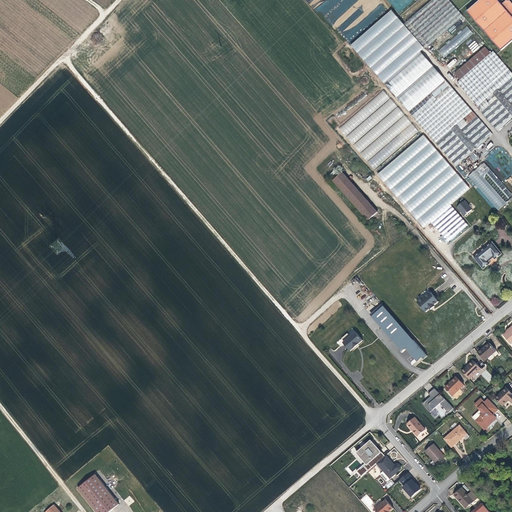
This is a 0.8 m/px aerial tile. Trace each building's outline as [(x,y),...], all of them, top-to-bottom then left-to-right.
[(493,135),(421,51),(424,48),(425,49),(463,16),(448,0),(432,0),(404,24),(405,25),(403,27),(391,13),(353,46),(416,118),(415,120),(456,167),(493,135)] [(511,2),(510,0),(506,0),(501,4),(497,0),(479,0),(467,11),(501,51),(511,41),(511,2)] [(467,26),(437,50),(444,58),(473,34),(467,26)] [(469,46),(473,51),(479,46),(475,41),(469,46)] [(511,117),(511,73),(496,55),(493,51),(490,54),(485,48),(454,75),(459,81),(457,83),(483,113),(482,114),(497,131),(511,117)] [(454,58),(447,65),(450,68),(457,61),(454,58)] [(373,169),(418,132),(384,90),(339,128),(366,161),(367,161),(373,169)] [(424,136),(378,175),(424,228),(431,222),(450,205),(469,189),(424,136)] [(511,198),(511,195),(484,164),(468,177),(497,211),(511,198)] [(378,212),(343,172),(333,181),(368,221),(378,212)] [(465,216),(473,208),(464,200),(456,208),(465,216)] [(468,225),(450,205),(431,222),(448,242),(468,225)] [(490,244),(473,259),(482,270),(489,264),(487,262),(491,258),(493,260),(500,254),(490,244)] [(430,291),(428,289),(415,299),(417,302),(426,313),(430,309),(431,310),(435,307),(434,306),(439,302),(431,292),(430,291)] [(373,316),(372,317),(402,351),(406,347),(414,340),(383,304),(379,307),(381,309),(373,316)] [(371,314),(373,316),(381,309),(379,307),(371,314)] [(511,328),(507,333),(503,336),(510,344),(511,342),(511,328)] [(356,332),(343,343),(351,351),(363,341),(356,332)] [(425,353),(414,340),(406,347),(418,360),(422,357),(425,353)] [(484,361),(496,351),(489,343),(478,353),(484,361)] [(468,378),(480,369),(473,361),(468,365),(470,366),(466,369),(465,368),(461,371),(468,378)] [(446,389),(457,399),(464,392),(460,389),(464,385),(456,377),(450,382),(452,384),(446,389)] [(511,393),(507,388),(496,399),(503,407),(509,402),(510,401),(511,403),(511,393)] [(453,409),(435,389),(429,394),(431,397),(428,400),(423,404),(430,413),(441,404),(448,413),(453,409)] [(492,414),(497,409),(488,400),(485,403),(481,399),(475,405),(483,414),(476,421),(482,428),(484,425),(485,426),(487,428),(491,424),(494,422),(491,419),(494,416),(492,414)] [(425,430),(415,419),(408,425),(413,431),(418,437),(425,430)] [(444,440),(451,448),(460,442),(459,441),(461,439),(461,440),(468,435),(460,426),(444,440)] [(371,442),(378,450),(380,450),(376,445),(372,440),(357,453),(366,464),(360,468),(361,469),(368,463),(359,453),(371,442)] [(357,471),(362,477),(368,472),(386,457),(380,450),(378,450),(371,442),(359,453),(368,463),(361,469),(360,468),(357,471)] [(434,445),(427,452),(429,455),(438,465),(446,458),(434,445)] [(387,456),(377,464),(384,472),(390,479),(391,479),(402,470),(402,467),(399,464),(397,464),(395,465),(394,466),(393,465),(392,463),(392,462),(387,456)] [(388,481),(390,479),(384,472),(382,474),(382,475),(386,481),(388,481)] [(413,480),(414,479),(408,473),(400,481),(405,486),(404,488),(412,497),(421,490),(416,484),(415,482),(413,480)] [(95,475),(77,489),(95,511),(108,511),(118,504),(95,475)] [(391,480),(385,486),(389,490),(395,484),(391,480)] [(466,508),(478,498),(472,491),(469,494),(463,488),(456,494),(464,502),(462,504),(466,508)] [(462,504),(464,502),(456,494),(454,495),(462,504)] [(389,505),(385,501),(383,502),(375,510),(376,511),(389,511),(390,511),(394,509),(390,504),(389,505)] [(490,511),(483,503),(473,511),(472,511),(490,511)]
